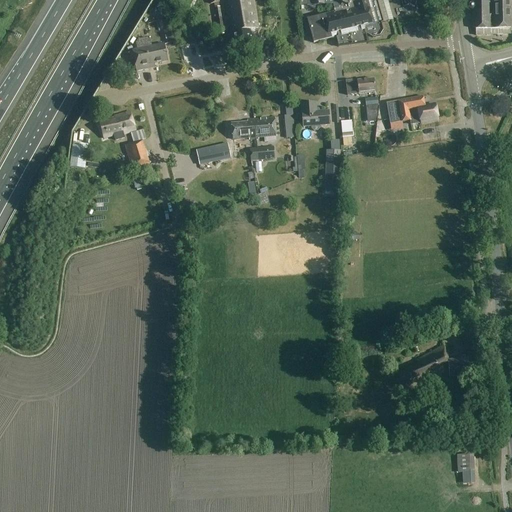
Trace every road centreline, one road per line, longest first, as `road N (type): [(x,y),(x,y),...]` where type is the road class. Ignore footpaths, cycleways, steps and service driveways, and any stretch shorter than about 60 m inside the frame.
road 1 (secondary): [(511,402),(469,70)]
road 2 (residential): [(144,91),(335,51),(464,41)]
road 3 (motorway): [(0,184),(105,0)]
road 4 (residential): [(144,91),(178,224)]
road 5 (motorway): [(63,0),(0,109)]
